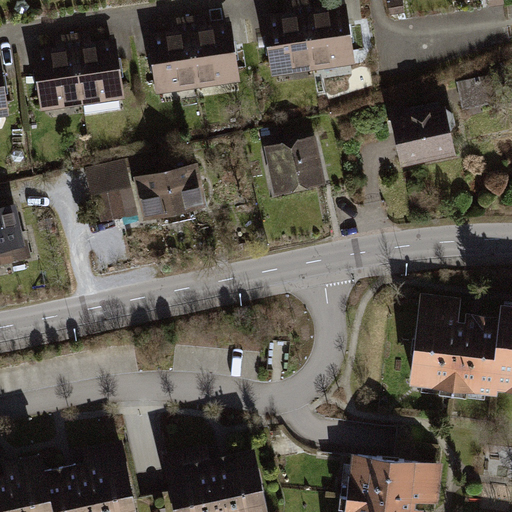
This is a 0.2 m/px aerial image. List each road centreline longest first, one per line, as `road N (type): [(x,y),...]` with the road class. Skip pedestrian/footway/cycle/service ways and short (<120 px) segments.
road 1 (secondary): [(0,327),(382,249),(511,239)]
road 2 (residential): [(0,35),(229,0)]
